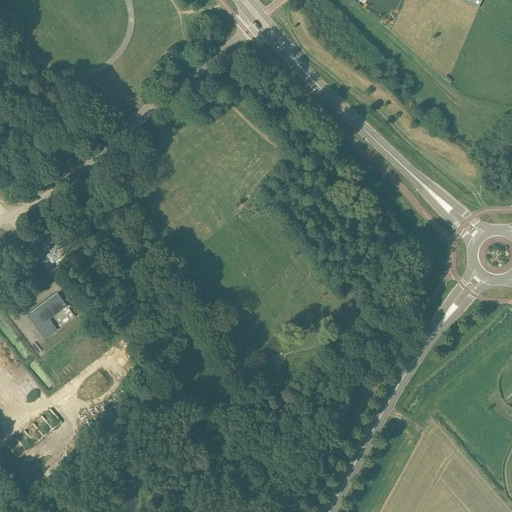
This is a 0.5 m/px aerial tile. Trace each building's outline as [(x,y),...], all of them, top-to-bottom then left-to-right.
[(456,0),(475,8),(479,0),(456,0)] [(46,237),(37,225),(31,229),(40,242),(46,237)] [(16,272),(9,263),(0,270),(0,274),(5,280),(16,272)] [(35,268),(31,263),(23,269),(27,274),(35,268)] [(74,316),(57,293),(27,315),(44,339),(74,316)]
